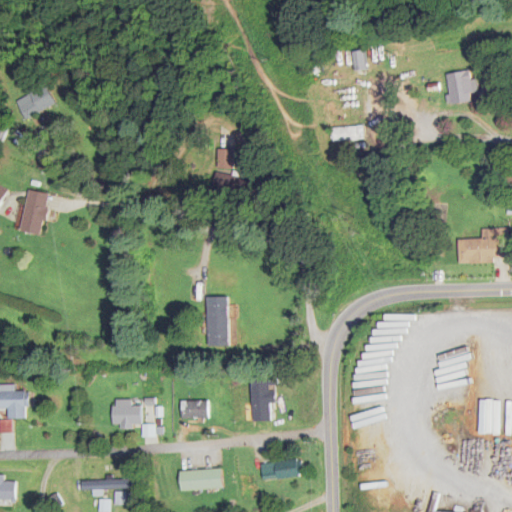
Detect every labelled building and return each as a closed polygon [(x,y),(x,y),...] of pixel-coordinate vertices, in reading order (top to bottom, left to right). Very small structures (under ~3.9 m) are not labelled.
[(448,106),(473,104),(471,73),(446,75),(448,106)] [(26,122),(55,106),(44,88),(16,104),(26,122)] [(332,129),(332,143),(365,141),(364,128),(332,129)] [(219,151),(219,170),(233,170),(233,151),(219,151)] [(249,193),(249,177),(216,177),(216,193),(249,193)] [(22,234),(43,237),(49,195),(28,192),(22,234)] [(460,265),(499,265),(499,231),(483,231),(483,240),(460,240),(460,265)] [(230,345),(230,309),(211,309),(211,345),(230,345)] [(248,407),(248,423),(276,423),(276,380),(252,380),(252,407),(248,407)] [(0,390),(0,393),(0,410),(8,410),(8,421),(28,421),(28,392),(16,392),(16,386),(0,386),(0,390)] [(113,427),(142,427),(142,407),(132,407),(132,401),(113,401),(113,427)] [(209,403),(182,403),(182,421),(209,421),(209,403)] [(304,479),(302,461),(262,464),(263,482),(304,479)] [(222,492),(222,472),(181,472),(181,492),(222,492)] [(131,481),(82,481),(82,491),(131,491),(131,481)]
